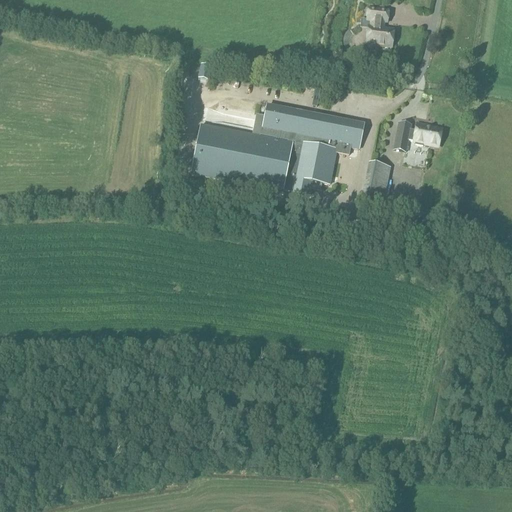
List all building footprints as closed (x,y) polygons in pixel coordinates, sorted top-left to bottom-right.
[(368,10),(367,22),(371,23),(370,28),(368,28),(367,38),(370,39),(369,51),(377,52),(377,48),(391,49),(393,31),(379,30),(380,24),(387,24),(388,12),(368,10)] [(317,63),(317,67),(321,71),(324,72),(327,70),(328,66),(324,62),(320,61),(317,63)] [(208,84),(211,70),(201,68),(198,81),(208,84)] [(315,92),(315,86),(316,84),(304,82),(303,89),(315,92)] [(315,86),(315,92),(312,107),(317,108),(321,87),(315,86)] [(321,186),(330,187),(336,155),(349,157),(350,150),(359,152),(364,126),(266,107),(264,118),(256,116),(252,136),(200,126),(190,177),(274,193),(274,191),(283,193),(310,199),(311,191),(320,193),(321,186)] [(423,145),(438,148),(441,132),(427,129),(427,128),(417,126),(415,132),(409,131),(410,127),(398,125),(393,151),(405,154),(407,142),(413,143),(415,144),(415,146),(423,147),(423,145)] [(360,205),(382,210),(390,169),(368,165),(360,205)] [(175,194),(176,204),(186,203),(185,193),(175,194)]
